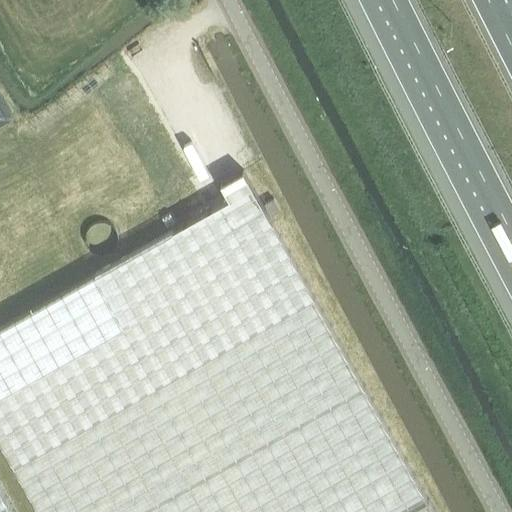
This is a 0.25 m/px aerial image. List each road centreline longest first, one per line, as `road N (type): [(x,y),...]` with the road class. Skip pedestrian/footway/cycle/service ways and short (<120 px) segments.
road 1 (tertiary): [(501,511),(228,0)]
road 2 (motorway): [(393,0),(511,228)]
